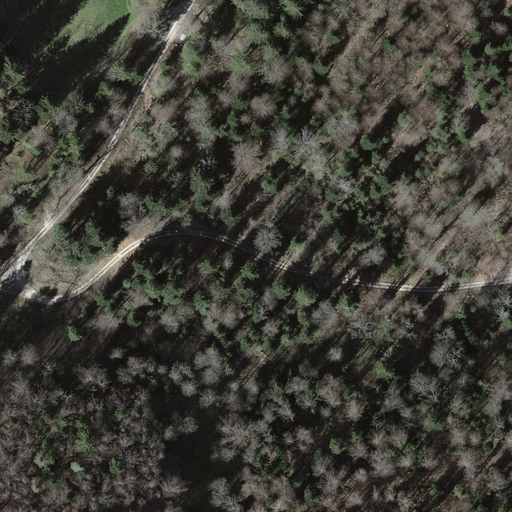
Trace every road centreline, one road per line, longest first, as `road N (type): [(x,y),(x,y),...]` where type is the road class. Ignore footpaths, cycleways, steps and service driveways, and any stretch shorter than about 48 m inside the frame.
road 1 (track): [(21,279),(46,300),(64,297),(131,245),(182,229),(338,279),(425,289),(511,278)]
road 2 (track): [(21,279),(25,249),(90,177),(191,0)]
road 3 (track): [(511,180),(477,120),(439,0)]
